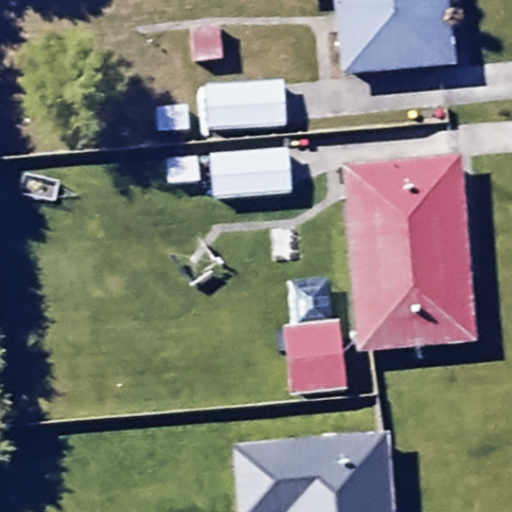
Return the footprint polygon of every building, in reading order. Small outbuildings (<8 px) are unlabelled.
[(306,0),(308,69),(435,67),(433,0),(306,0)] [(278,90),(201,92),(202,139),(279,137),(278,90)] [(283,156),(203,160),(205,213),(286,209),(283,156)] [(442,157),(319,161),(324,356),(448,353),(442,157)] [(363,511),(361,431),(201,435),(202,511),(363,511)]
